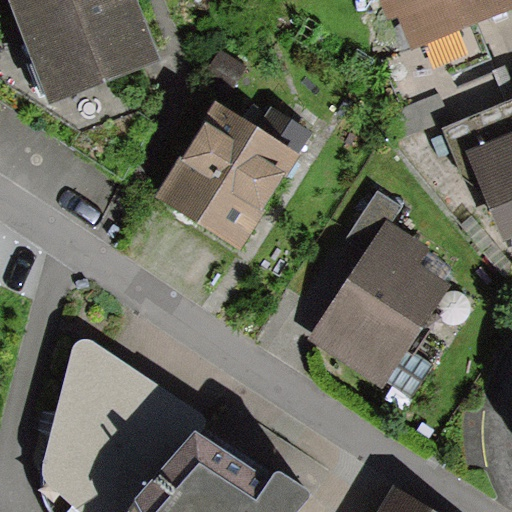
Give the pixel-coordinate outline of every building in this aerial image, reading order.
[(10,0),(49,101),(158,60),(135,0),(10,0)] [(511,0),(378,0),(391,31),(402,26),(412,51),(511,11),(511,0)] [(511,100),(446,126),(467,179),(481,179),(505,242),(511,239),(511,100)] [(220,103),(159,198),(241,250),(294,168),(314,136),(273,110),(261,129),(220,103)] [(346,241),(369,255),(389,223),(393,226),(404,209),(378,192),(346,241)] [(393,226),(389,223),(369,255),(356,276),(315,342),(385,385),(451,279),(425,263),(433,250),(393,226)] [(206,416),(82,337),(52,432),(46,465),(44,489),(51,509),(52,511),(298,511),(310,497),(309,493),(282,474),(276,475),(272,480),(208,437),(210,427),(206,416)] [(430,511),(398,492),(384,511),(430,511)]
